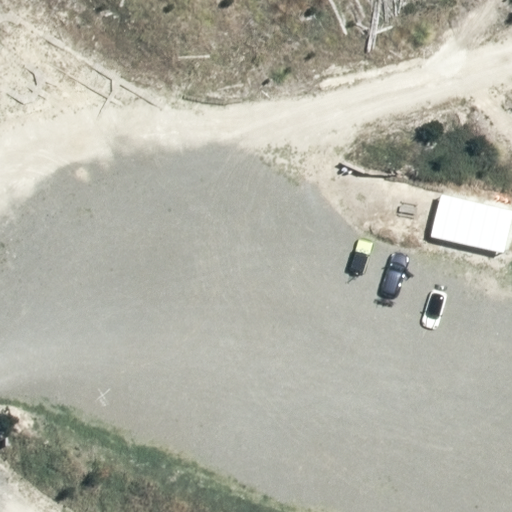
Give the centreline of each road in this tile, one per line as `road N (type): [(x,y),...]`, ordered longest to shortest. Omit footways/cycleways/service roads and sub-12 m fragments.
road 1 (track): [(511,61),(390,100),(66,148),(0,178)]
road 2 (track): [(511,313),(235,174),(136,249)]
road 3 (track): [(65,340),(381,511)]
road 4 (track): [(136,249),(0,424)]
